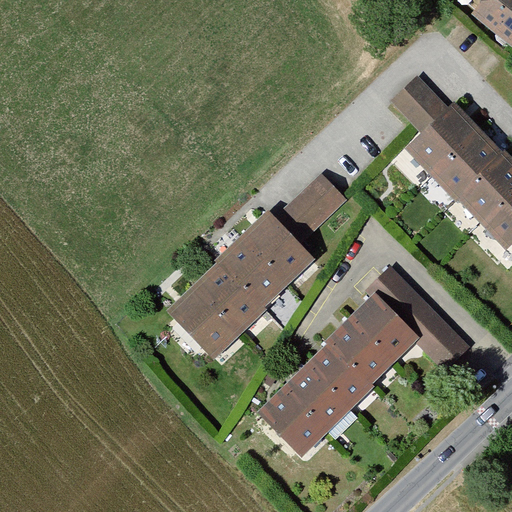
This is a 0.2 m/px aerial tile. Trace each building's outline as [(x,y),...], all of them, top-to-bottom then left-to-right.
[(511,0),(498,0),(486,16),(484,14),(477,23),(507,46),(502,52),(511,59),(511,0)] [(407,123),(431,97),(418,85),(394,111),(407,123)] [(420,135),(445,109),(431,97),(407,123),(420,135)] [(432,185),(478,136),(457,116),(455,119),(445,109),(420,135),(431,145),(412,166),(432,185)] [(464,205),(505,161),(478,136),(432,185),(459,210),(464,205)] [(486,226),(511,198),(511,167),(505,161),(464,205),(486,226)] [(308,196),(335,222),(350,206),(323,180),(308,196)] [(296,208),(323,234),(335,222),(308,196),(296,208)] [(511,198),(486,226),(509,247),(511,242),(511,198)] [(284,220),(312,246),(323,234),(296,208),(284,220)] [(244,244),(284,282),(306,259),(303,255),(312,246),(284,220),(276,228),(267,220),(244,244)] [(221,268),(260,306),(284,282),(244,244),(221,268)] [(361,284),(368,291),(388,272),(381,264),(361,284)] [(197,293),(238,332),(261,307),(260,306),(221,268),(197,293)] [(402,285),(388,272),(368,291),(382,305),(402,285)] [(419,302),(402,285),(382,305),(400,321),(419,302)] [(346,314),(393,359),(415,336),(400,321),(382,305),(368,291),(346,314)] [(197,293),(173,317),(214,356),(238,332),(197,293)] [(434,317),(419,302),(400,321),(415,336),(434,317)] [(325,340),(370,383),(393,359),(346,314),(323,338),(325,340)] [(446,328),(434,317),(415,336),(427,348),(446,328)] [(456,338),(446,328),(427,348),(437,358),(456,338)] [(469,350),(456,338),(437,358),(449,370),(469,350)] [(303,363),(349,406),(371,383),(370,383),(325,340),(303,363)] [(280,387),(326,430),(349,406),(303,363),(280,387)] [(326,430),(280,387),(254,414),(300,457),(326,430)]
